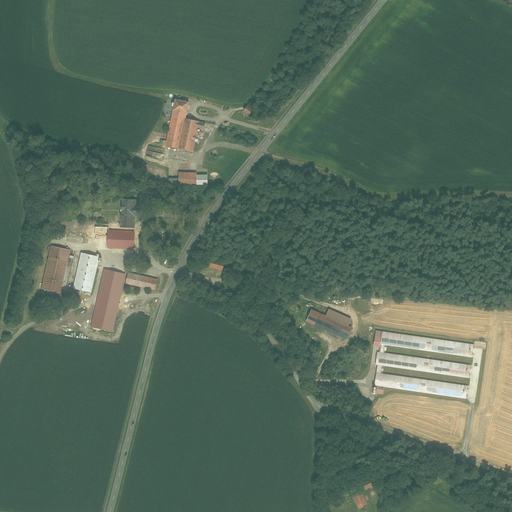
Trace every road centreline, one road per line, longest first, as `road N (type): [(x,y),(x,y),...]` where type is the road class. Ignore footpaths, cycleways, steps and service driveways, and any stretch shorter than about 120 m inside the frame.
road 1 (tertiary): [(382,0),(186,254),(158,317),(109,511)]
road 2 (track): [(177,271),(233,299),(319,413),(329,511)]
road 3 (track): [(309,398),(511,475)]
